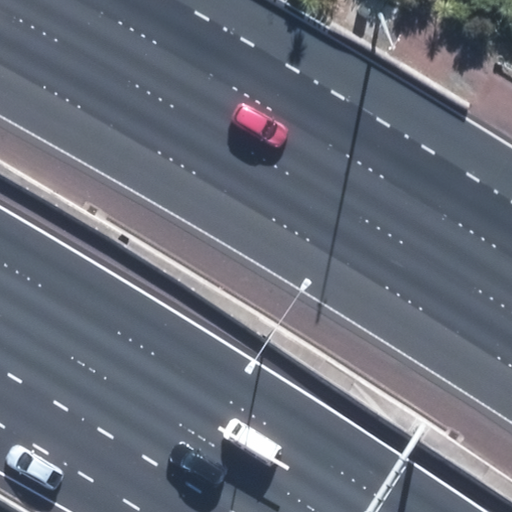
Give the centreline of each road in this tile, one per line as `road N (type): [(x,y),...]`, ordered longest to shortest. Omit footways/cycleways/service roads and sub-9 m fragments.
road 1 (motorway): [(0,8),(381,228),(511,314)]
road 2 (motorway): [(302,511),(0,323)]
